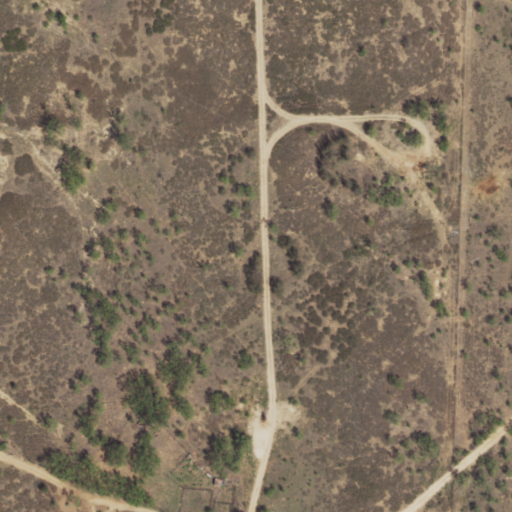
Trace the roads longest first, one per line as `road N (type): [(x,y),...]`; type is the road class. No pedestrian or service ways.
road 1 (track): [(309,0),(309,447),(287,511)]
road 2 (track): [(138,511),(0,450)]
road 3 (track): [(410,511),(511,436)]
